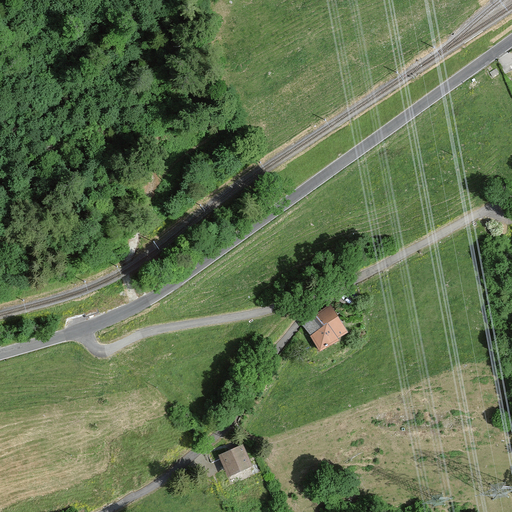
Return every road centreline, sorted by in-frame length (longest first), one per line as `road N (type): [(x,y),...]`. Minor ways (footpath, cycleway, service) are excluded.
road 1 (tertiary): [(511,40),(158,295),(82,330)]
road 2 (unclassified): [(106,511),(213,440),(327,294)]
road 3 (unclassified): [(82,330),(105,349),(154,330),(327,294)]
road 4 (unclassified): [(327,294),(511,194)]
